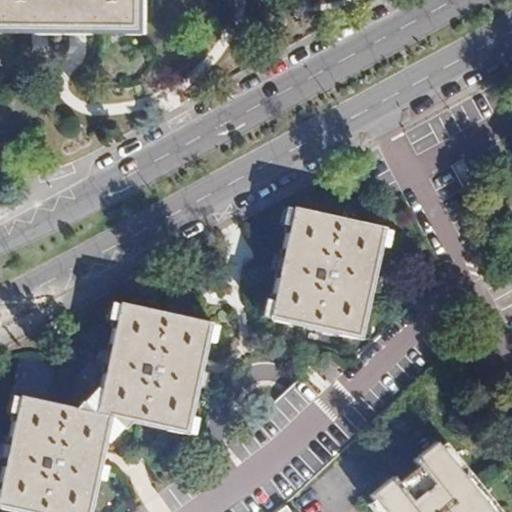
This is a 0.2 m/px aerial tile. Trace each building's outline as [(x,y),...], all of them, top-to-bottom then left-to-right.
[(0,0),(0,27),(125,28),(134,29),(134,2),(133,0),(0,0)] [(134,29),(125,28),(126,35),(142,34),(142,2),(134,2),(134,29)] [(293,207),(269,319),(361,338),(385,227),(293,207)] [(94,413),(110,416),(186,433),(210,322),(119,301),(94,413)] [(300,379),(272,404),(288,422),(316,397),(300,379)] [(88,511),(110,416),(94,413),(18,396),(0,475),(0,507),(22,511),(88,511)] [(393,473),(369,494),(383,511),(493,511),(436,440),(413,458),(418,464),(398,479),(393,473)]
